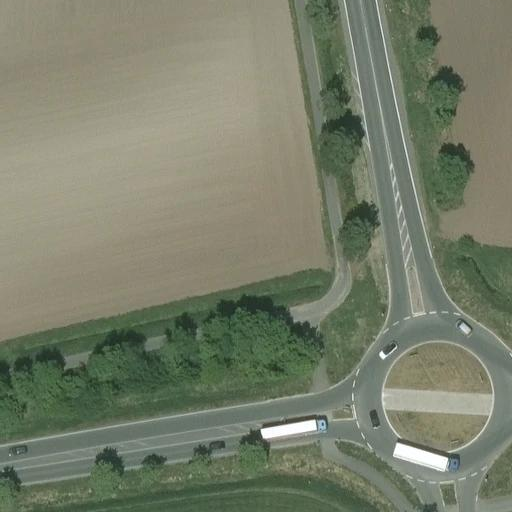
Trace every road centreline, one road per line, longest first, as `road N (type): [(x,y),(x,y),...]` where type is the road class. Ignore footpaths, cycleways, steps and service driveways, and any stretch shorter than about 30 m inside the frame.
road 1 (unclassified): [(302,0),(343,269),(333,302),(306,316),(0,382)]
road 2 (primary): [(370,411),(0,471)]
road 3 (secondary): [(359,0),(428,332)]
